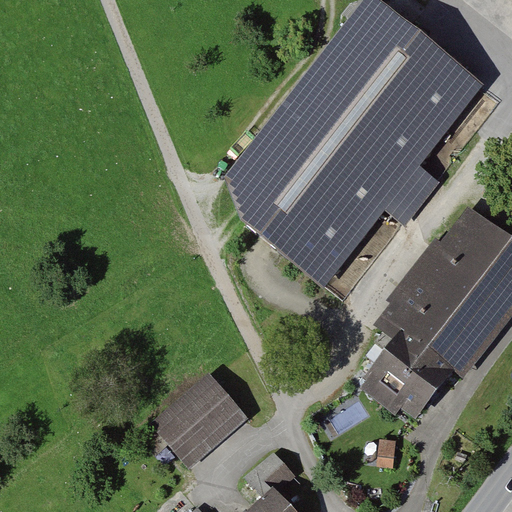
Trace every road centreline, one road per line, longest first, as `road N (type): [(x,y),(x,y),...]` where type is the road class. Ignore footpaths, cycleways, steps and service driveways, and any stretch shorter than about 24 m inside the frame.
road 1 (track): [(113,0),(205,227),(338,511)]
road 2 (unknown): [(184,511),(294,416)]
